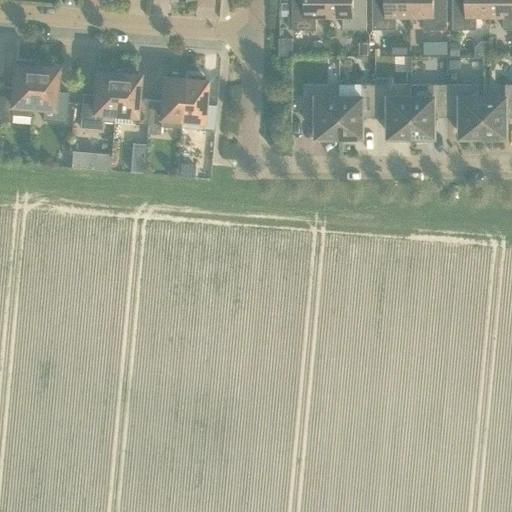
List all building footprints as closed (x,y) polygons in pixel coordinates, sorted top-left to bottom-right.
[(330,17),(329,0),(305,0),(306,1),(292,1),(292,30),(316,30),(316,17),(330,17)] [(329,0),(330,17),(343,17),(343,30),(367,30),(367,1),(354,1),(353,0),(329,0)] [(410,17),(409,0),(385,0),(386,1),(372,1),(372,30),(396,30),(396,17),(410,17)] [(409,0),(410,17),(423,17),(423,30),(447,30),(447,1),(434,1),(433,0),(409,0)] [(490,16),(489,0),(465,0),(466,1),(453,1),(453,30),(477,30),(477,16),(490,16)] [(511,0),(489,0),(490,16),(503,16),(503,30),(511,29),(511,0)] [(435,53),(435,39),(413,38),(412,52),(435,53)] [(460,41),(459,58),(471,59),(472,41),(460,41)] [(448,42),(436,42),(436,54),(448,54),(448,42)] [(459,56),(459,43),(450,43),(450,56),(459,56)] [(408,44),(393,44),(393,55),(408,55),(408,44)] [(0,88),(0,92),(0,121),(11,122),(11,114),(32,116),(33,107),(36,64),(18,62),(18,66),(14,65),(12,89),(0,88)] [(36,64),(33,107),(44,108),(43,121),(66,123),(69,93),(55,92),(57,69),(54,69),(54,65),(36,64)] [(115,114),(118,71),(100,69),(100,73),(96,72),(94,96),(83,95),(80,127),(102,129),(103,121),(114,122),(115,114)] [(114,122),(114,123),(134,125),(147,126),(150,100),(138,99),(140,76),(136,76),(136,72),(118,71),(115,114),(114,122)] [(445,74),(436,74),(436,83),(445,83),(445,74)] [(161,126),(181,128),(182,120),(185,76),(167,75),(167,78),(163,78),(162,101),(150,100),(147,126),(147,134),(160,135),(161,126)] [(185,76),(182,120),(181,128),(201,129),(201,130),(214,131),(217,106),(205,105),(207,82),(203,81),(203,78),(185,76)] [(375,85),(376,112),(389,112),(389,137),(412,137),(411,97),(390,97),(390,85),(388,85),(388,77),(376,77),(375,85)] [(505,97),(484,97),(484,137),(506,137),(506,112),(511,111),(511,84),(505,85),(505,97)] [(340,137),(339,97),(328,97),(328,85),(304,85),(304,112),(317,112),(317,137),(340,137)] [(339,97),(340,137),(362,137),(362,112),(376,112),(375,85),(361,85),(361,97),(339,97)] [(448,85),(411,85),(411,97),(412,137),(434,137),(434,112),(448,112),(448,85)] [(448,85),(448,112),(461,112),(461,137),(484,137),(484,97),(472,97),(472,85),(448,85)] [(90,153),(89,169),(106,171),(108,155),(90,153)] [(143,173),(145,157),(132,155),(130,171),(143,173)] [(195,177),(195,167),(180,165),(180,175),(195,177)] [(223,168),(222,185),(232,186),(233,168),(223,168)]
